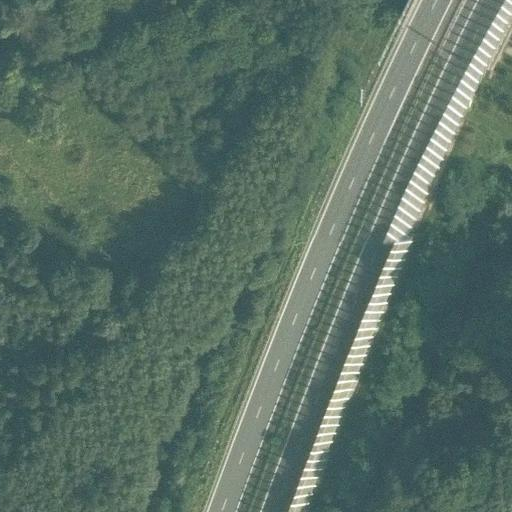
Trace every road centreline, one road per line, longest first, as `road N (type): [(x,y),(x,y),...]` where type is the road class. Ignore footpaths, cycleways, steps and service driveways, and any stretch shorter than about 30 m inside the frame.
road 1 (trunk): [(273,511),(416,158),(493,0)]
road 2 (trunk): [(433,0),(322,247),(219,511)]
